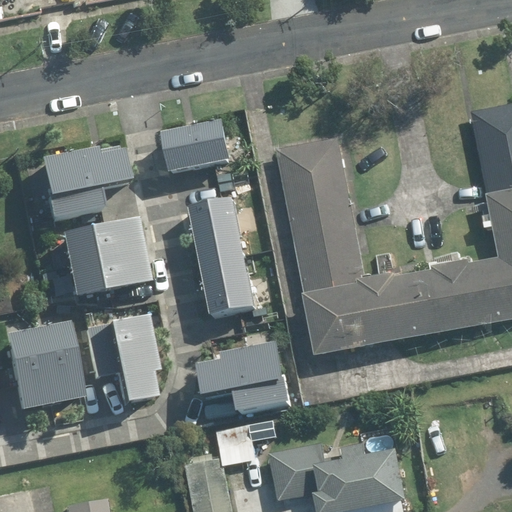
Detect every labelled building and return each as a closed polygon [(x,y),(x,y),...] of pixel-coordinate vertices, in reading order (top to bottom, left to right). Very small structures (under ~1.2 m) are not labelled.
[(342,142),(284,153),(325,357),(511,319),(511,106),(478,113),(507,257),(479,263),(477,255),(439,262),(441,270),(405,277),(404,270),(369,277),(342,142)] [(228,126),(168,137),(175,173),(235,162),(228,126)] [(131,140),(47,158),(55,194),(50,195),(55,221),(117,208),(112,185),(139,179),(131,140)] [(248,200),(204,208),(222,317),(267,309),(248,200)] [(155,280),(143,215),(67,230),(80,295),(155,280)] [(159,372),(166,370),(156,315),(88,328),(97,378),(116,375),(121,404),(164,396),(159,372)] [(80,323),(14,333),(25,410),(91,400),(80,323)] [(286,342),(229,353),(231,365),(207,370),(212,398),(242,392),(246,416),(298,406),(286,342)] [(254,426),(222,434),(230,468),(262,460),(254,426)] [(356,439),(277,454),(286,502),(328,494),(331,511),(359,511),(419,501),(409,449),(377,455),(374,442),(357,445),(356,439)] [(237,511),(226,456),(189,464),(198,511),(237,511)] [(112,511),(111,503),(72,507),(72,511),(112,511)]
